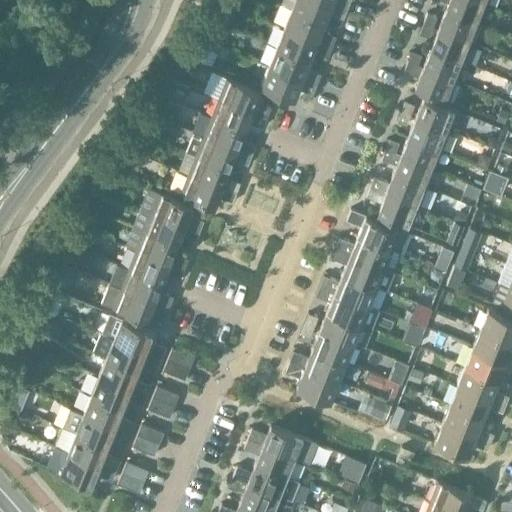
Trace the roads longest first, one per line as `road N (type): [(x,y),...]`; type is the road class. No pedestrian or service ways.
road 1 (residential): [(159,511),(219,377),(250,358),(391,0)]
road 2 (tertiary): [(0,204),(112,56),(137,0)]
